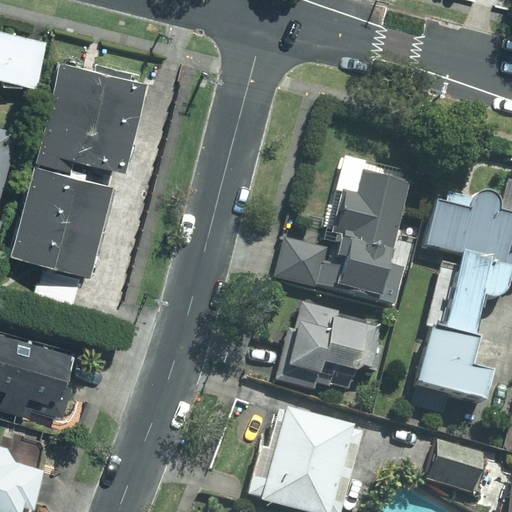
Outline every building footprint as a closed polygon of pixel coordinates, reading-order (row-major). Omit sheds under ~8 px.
[(47,26),(0,14),(0,63),(36,73),(47,26)] [(137,60),(59,43),(16,249),(94,265),(137,60)] [(0,183),(14,121),(0,118),(0,183)] [(412,187),(332,167),(314,238),(284,230),(275,268),(385,295),(412,187)] [(471,202),(438,195),(427,242),(458,249),(454,266),(443,264),(416,381),(485,398),(492,366),(467,360),(485,284),(511,291),(511,289),(511,212),(498,209),(499,202),(497,195),(492,191),(486,189),(480,191),(475,195),(471,202)] [(78,274),(38,269),(34,298),(74,304),(78,274)] [(388,315),(301,297),(284,373),(324,381),(329,357),(376,367),(388,315)] [(72,335),(0,319),(0,373),(5,374),(0,399),(0,414),(26,421),(34,382),(61,387),(72,335)] [(341,511),(366,427),(281,402),(255,490),(330,511),(341,511)] [(490,447),(440,432),(428,473),(478,488),(490,447)] [(17,511),(38,457),(0,442),(0,507),(12,511),(17,511)]
